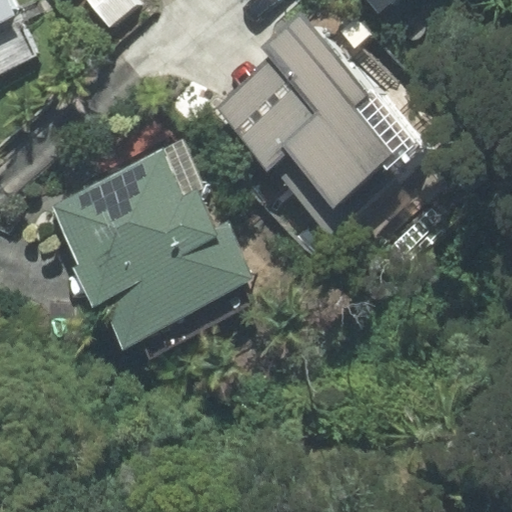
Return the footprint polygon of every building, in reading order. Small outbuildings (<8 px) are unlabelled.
[(0,0),(0,73),(37,55),(9,0),(0,0)] [(138,4),(135,0),(88,0),(111,26),(138,4)] [(370,0),(381,12),(393,0),(370,0)] [(217,108),(347,254),(438,168),(303,15),(266,47),(274,56),(217,108)] [(104,299),(126,343),(144,334),(152,351),(254,300),(245,282),(253,278),(224,221),(216,226),(198,192),(206,188),(182,140),(52,205),(83,266),(76,269),(94,304),(104,299)]
